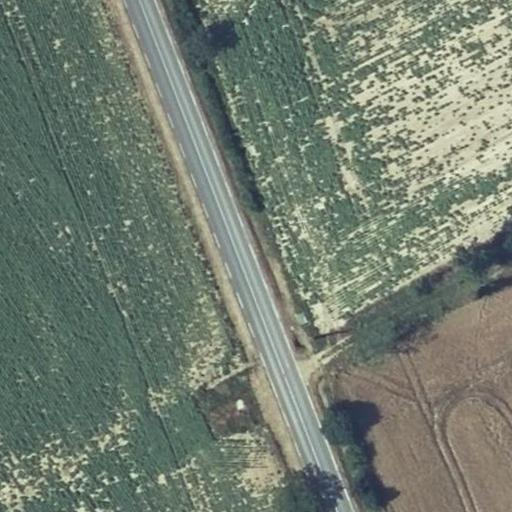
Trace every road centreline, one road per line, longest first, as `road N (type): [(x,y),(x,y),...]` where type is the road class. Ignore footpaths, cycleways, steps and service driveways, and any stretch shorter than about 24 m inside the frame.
road 1 (primary): [(139,0),(292,391)]
road 2 (unclassified): [(292,391),(511,266)]
road 3 (primary): [(292,391),(337,511)]
